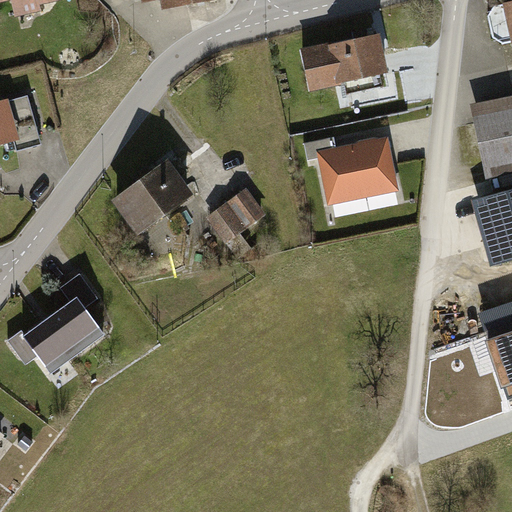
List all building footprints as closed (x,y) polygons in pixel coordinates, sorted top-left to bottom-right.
[(0,0),(0,9),(5,8),(11,20),(73,6),(71,0),(0,0)] [(141,0),(142,6),(155,4),(157,15),(229,2),(228,0),(141,0)] [(511,5),(500,8),(511,55),(511,102),(475,112),(491,177),(511,171),(511,5)] [(379,38),(299,52),(306,94),(386,79),(379,38)] [(2,107),(0,107),(0,150),(14,146),(2,107)] [(388,141),(319,155),(330,207),(399,193),(388,141)] [(162,165),(105,206),(132,243),(189,202),(162,165)] [(248,191),(204,221),(224,250),(268,220),(248,191)] [(511,195),(471,206),(489,270),(511,263),(511,195)] [(72,299),(6,346),(18,362),(31,353),(52,382),(106,342),(87,316),(103,305),(80,274),(63,286),(72,299)] [(511,339),(486,348),(503,397),(511,394),(511,339)] [(0,446),(8,436),(0,429),(0,446)]
